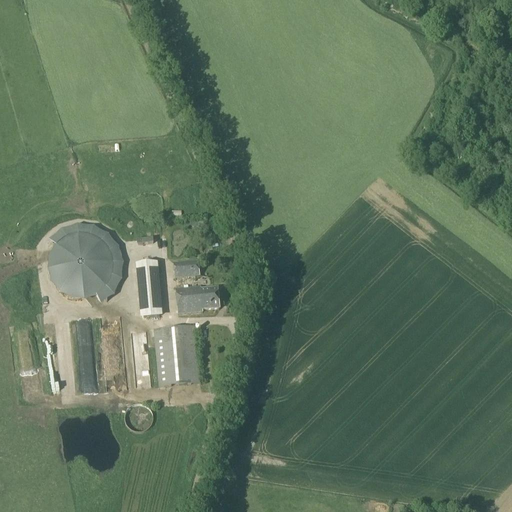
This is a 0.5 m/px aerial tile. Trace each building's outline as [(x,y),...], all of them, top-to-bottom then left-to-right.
[(136,241),(141,250),(148,246),(143,238),(136,241)] [(129,252),(127,240),(116,242),(118,254),(129,252)] [(198,263),(173,265),(174,280),(199,278),(198,263)] [(200,291),(200,288),(175,290),(178,316),(202,314),(202,312),(219,310),(217,289),(200,291)] [(142,312),(143,319),(159,318),(158,310),(142,312)] [(158,389),(200,385),(195,327),(153,331),(158,389)] [(151,427),(151,422),(151,420),(150,417),(149,415),(147,413),(145,411),(143,410),(141,410),(138,409),(134,410),(131,412),(129,414),(128,415),(126,418),(126,420),(126,423),(126,426),(127,428),(129,430),(130,432),(134,434),(136,435),(140,435),(144,434),(147,432),(148,431),(150,429),(151,427)]
